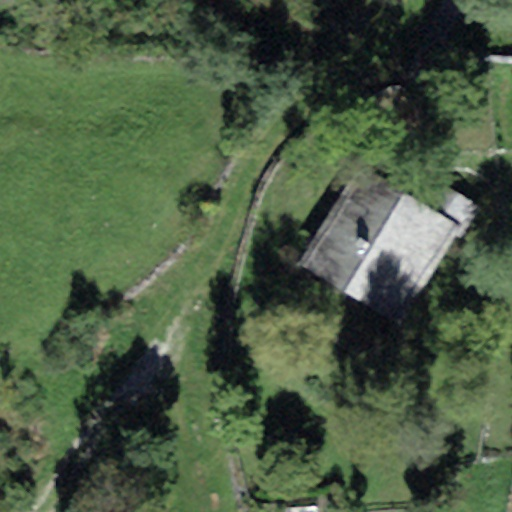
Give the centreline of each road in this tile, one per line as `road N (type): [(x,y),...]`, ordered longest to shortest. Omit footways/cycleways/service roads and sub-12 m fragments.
road 1 (track): [(443,13),(336,70),(279,126),(210,277)]
road 2 (track): [(51,511),(210,277)]
